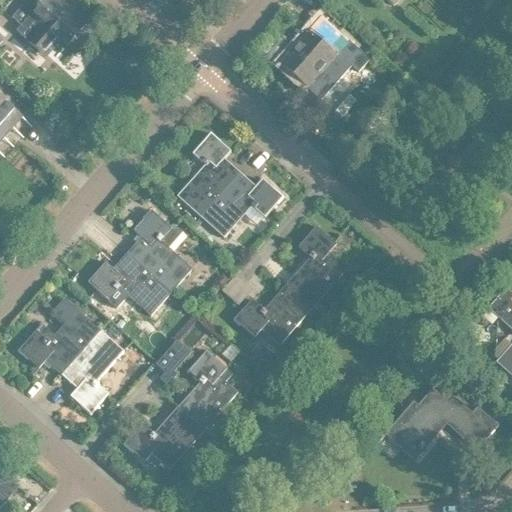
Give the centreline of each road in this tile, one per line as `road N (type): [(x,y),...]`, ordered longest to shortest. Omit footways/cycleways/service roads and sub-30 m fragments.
road 1 (residential): [(0,296),(203,62)]
road 2 (residential): [(203,62),(328,179)]
